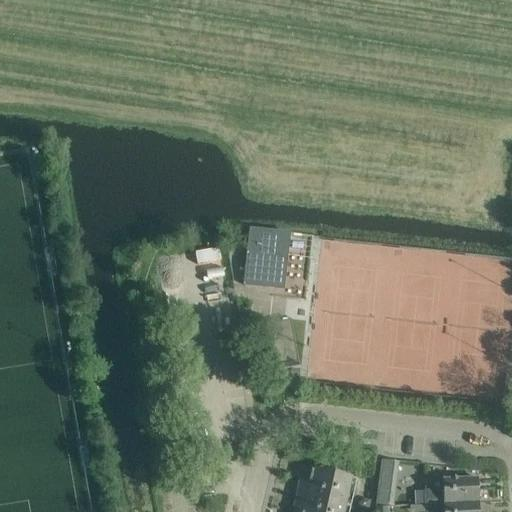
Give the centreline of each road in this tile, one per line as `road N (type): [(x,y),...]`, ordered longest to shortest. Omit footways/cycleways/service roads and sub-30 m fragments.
road 1 (residential): [(240,499),(253,441),(269,425),(511,448)]
road 2 (residential): [(240,499),(197,272)]
